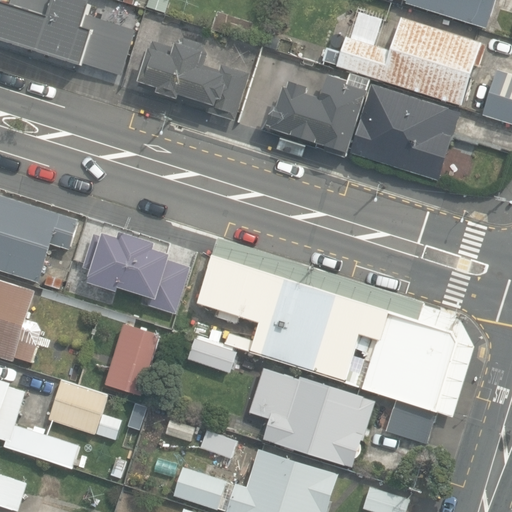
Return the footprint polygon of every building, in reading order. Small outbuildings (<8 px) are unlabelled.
[(6,0),(0,20),(0,36),(88,65),(89,63),(126,75),(140,30),(93,15),(98,1),(93,0),(15,0),(15,3),(6,0)] [(408,0),(411,1),(410,4),(491,28),(501,0),(408,0)] [(325,60),(464,106),(477,67),(481,68),(488,46),(484,44),(404,18),(393,52),(348,37),(342,53),(329,49),(325,60)] [(218,115),(237,121),(252,74),(224,64),(222,69),(206,64),(209,54),(205,44),(185,38),(175,45),(153,40),(141,82),(161,89),(159,93),(181,100),(182,95),(221,107),(218,115)] [(511,124),(511,74),(499,70),(484,116),(511,124)] [(273,131),(351,155),(370,91),(350,85),(351,82),(331,75),(324,97),(309,93),(311,88),(294,82),(292,88),(287,87),(280,107),(276,106),(270,126),(274,127),(273,131)] [(354,153),(439,180),(461,113),(451,110),(451,109),(374,84),(354,153)] [(80,218),(0,193),(0,269),(40,281),(52,243),(70,248),(80,218)] [(158,244),(123,233),(121,239),(105,234),(104,237),(95,234),(84,269),(94,272),(90,283),(119,292),(121,288),(152,298),(149,306),(177,315),(192,267),(171,261),(173,255),(156,250),(158,244)] [(365,388),(441,412),(462,343),(456,331),(316,287),(216,256),(201,303),(261,322),(256,341),(221,331),(219,338),(228,341),(227,344),(348,382),(363,334),(381,340),(365,388)] [(35,290),(0,278),(0,354),(14,359),(15,355),(33,360),(43,330),(39,322),(26,318),(35,290)] [(108,384),(143,395),(162,336),(126,325),(108,384)] [(191,358),(232,373),(239,352),(198,337),(191,358)] [(70,359),(64,379),(79,383),(85,366),(85,364),(70,359)] [(358,470),(380,401),(265,365),(251,411),(272,418),(265,442),(358,470)] [(105,372),(85,366),(79,383),(99,390),(105,372)] [(5,446),(74,467),(81,444),(46,433),(47,428),(35,424),(33,429),(16,424),(27,390),(10,385),(12,381),(0,377),(0,437),(7,440),(5,446)] [(64,379),(62,378),(50,419),(97,434),(110,393),(99,390),(79,383),(64,379)] [(429,445),(438,413),(398,400),(388,432),(429,445)] [(134,423),(143,426),(149,411),(140,407),(134,423)] [(169,433),(193,441),(197,428),(173,421),(169,433)] [(203,448),(233,459),(240,441),(210,430),(203,448)] [(229,511),(329,511),(342,473),(261,448),(249,487),(238,484),(229,511)] [(123,478),(128,461),(118,458),(113,475),(123,478)] [(177,496),(220,509),(229,481),(186,468),(177,496)] [(0,504),(19,510),(28,482),(0,473),(0,504)] [(366,509),(374,511),(407,511),(411,500),(373,488),(366,509)]
